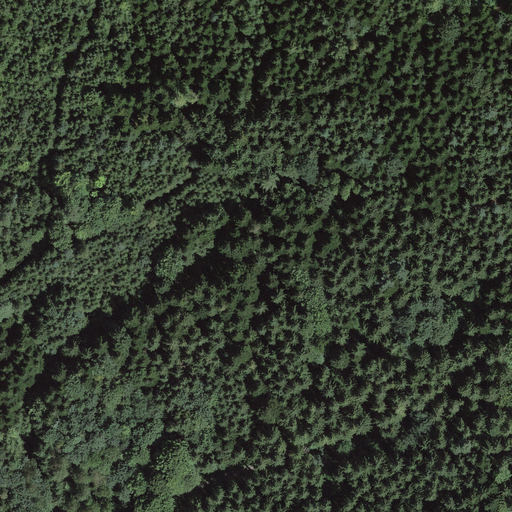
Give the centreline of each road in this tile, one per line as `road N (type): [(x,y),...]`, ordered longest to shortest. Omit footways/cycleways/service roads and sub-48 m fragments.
road 1 (track): [(272,460),(471,385),(511,351)]
road 2 (track): [(122,511),(272,460),(286,504)]
